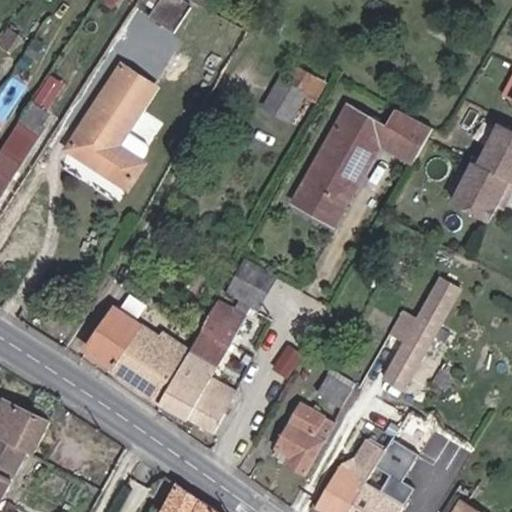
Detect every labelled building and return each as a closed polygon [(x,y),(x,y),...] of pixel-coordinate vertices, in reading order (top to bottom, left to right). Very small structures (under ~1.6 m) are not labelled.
[(119,0),(99,0),(114,8),(119,0)] [(151,13),(176,29),(192,3),(187,0),(144,0),(155,7),(151,13)] [(192,0),(211,10),(216,0),(192,0)] [(0,62),(12,45),(1,38),(0,39),(0,62)] [(149,143),(128,130),(155,87),(121,66),(69,146),(74,150),(91,161),(106,170),(123,181),(129,185),(144,162),(141,160),(148,151),(149,143)] [(306,95),(316,76),(300,68),(290,83),(281,78),(267,106),(291,120),(306,95)] [(325,82),(316,76),(306,95),(315,100),(325,82)] [(31,102),(0,149),(0,194),(40,133),(38,132),(49,113),(31,102)] [(413,163),(434,126),(400,108),(388,129),(349,107),(296,202),(336,225),(381,145),(413,163)] [(485,163),(500,170),(511,176),(511,127),(505,124),(485,163)] [(91,161),(74,150),(63,166),(80,178),(91,161)] [(480,160),(461,199),(501,220),(508,207),(502,205),(508,193),(511,185),(511,176),(500,170),(485,163),(480,160)] [(106,170),(91,161),(80,178),(95,187),(106,170)] [(123,181),(106,170),(95,187),(113,198),(123,181)] [(508,207),(511,198),(511,194),(508,193),(502,205),(508,207)] [(277,277),(247,260),(229,292),(260,307),(277,277)] [(411,392),(461,284),(438,273),(419,314),(403,307),(391,333),(401,338),(382,379),(411,392)] [(190,350),(161,402),(214,431),(236,390),(212,376),(250,308),(239,302),(236,308),(218,299),(190,350)] [(112,309),(99,329),(127,346),(140,326),(112,309)] [(112,368),(161,402),(190,350),(164,333),(162,336),(141,324),(140,326),(127,346),(99,329),(87,349),(113,366),(112,368)] [(304,353),(290,344),(274,367),(288,378),(304,353)] [(445,388),(457,371),(445,363),(434,381),(445,388)] [(353,387),(331,374),(319,393),(342,406),(353,387)] [(413,400),(398,391),(390,403),(388,402),(379,418),(397,427),(413,400)] [(310,397),(307,403),(327,415),(331,408),(317,399),(316,401),(310,397)] [(0,407),(0,434),(26,449),(33,452),(48,421),(4,398),(0,407)] [(305,402),(279,448),(293,456),(289,462),(308,472),(326,440),(316,434),(327,415),(307,403),(305,402)] [(0,498),(26,449),(0,434),(0,498)] [(332,511),(349,511),(377,465),(386,451),(366,438),(353,460),(342,466),(319,504),(332,511)] [(293,456),(279,448),(275,454),(289,462),(293,456)] [(400,511),(415,488),(377,465),(349,511),(400,511)] [(200,504),(175,484),(163,507),(154,510),(149,508),(147,511),(218,511),(203,500),(200,504)] [(480,511),(462,500),(454,511),(480,511)]
